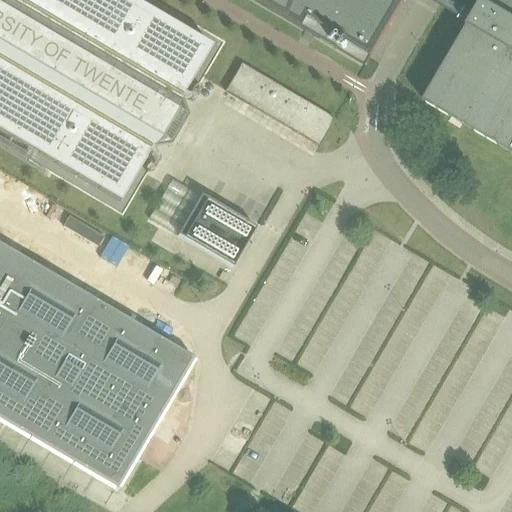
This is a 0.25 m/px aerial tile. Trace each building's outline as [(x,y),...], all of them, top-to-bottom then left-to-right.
[(0,0),(0,132),(22,146),(34,152),(79,179),(117,201),(136,169),(150,145),(166,143),(183,115),(177,99),(181,93),(208,46),(130,0),(0,0)] [(252,0),(305,31),(314,36),(365,67),(369,60),(404,0),(252,0)] [(442,0),(415,0),(427,6),(464,29),(471,17),(442,0)] [(511,0),(481,0),(471,17),(464,29),(423,101),(504,149),(508,151),(511,153),(511,0)] [(334,120),(240,65),(224,91),(318,147),(334,120)] [(230,268),(254,227),(198,195),(175,235),(230,268)] [(0,420),(116,489),(193,358),(0,244),(0,420)]
